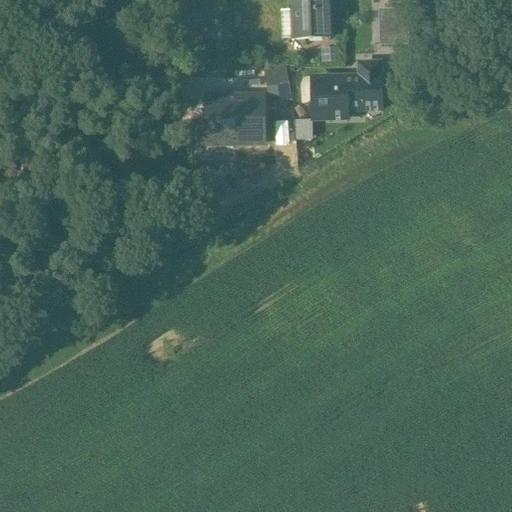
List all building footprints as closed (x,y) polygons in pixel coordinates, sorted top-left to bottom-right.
[(329,0),(293,0),(294,42),(330,41),(329,0)] [(409,10),(382,11),(383,47),(410,46),(409,10)] [(313,81),(314,121),(348,121),(348,112),(382,111),(380,66),(361,66),(361,80),(313,81)] [(286,69),(266,73),(272,102),(292,98),(286,69)] [(271,139),(248,145),(255,175),(295,166),(288,147),(284,148),(280,132),(270,135),(271,139)]
